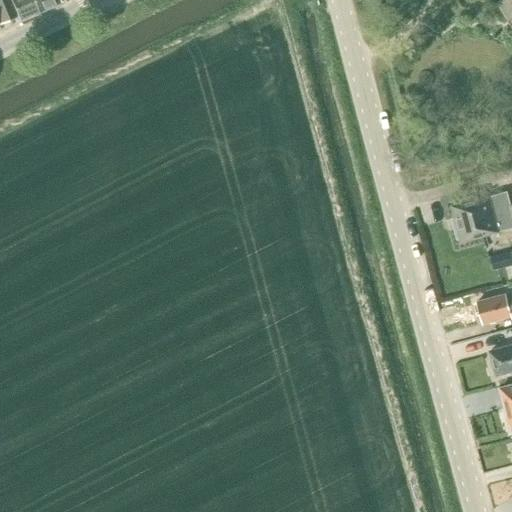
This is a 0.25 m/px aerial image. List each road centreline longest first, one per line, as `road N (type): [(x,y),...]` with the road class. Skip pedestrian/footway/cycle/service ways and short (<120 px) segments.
road 1 (tertiary): [(478,511),(338,0)]
road 2 (track): [(393,202),(511,177)]
